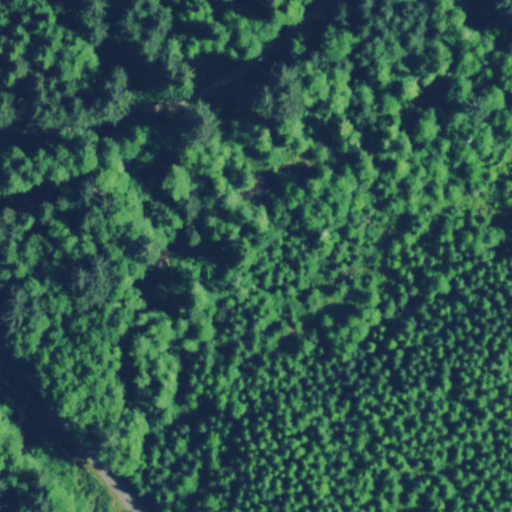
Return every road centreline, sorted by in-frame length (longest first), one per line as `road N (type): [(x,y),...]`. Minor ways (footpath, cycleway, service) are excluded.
road 1 (track): [(0,131),(77,129),(166,105),(276,56),(343,0)]
road 2 (residential): [(0,309),(156,511)]
